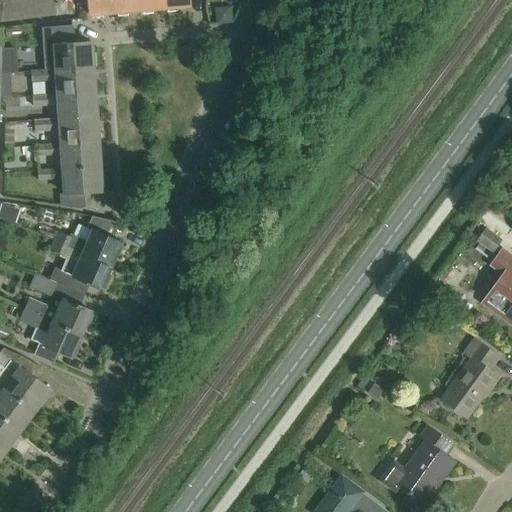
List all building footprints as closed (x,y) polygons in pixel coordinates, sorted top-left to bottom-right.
[(88,0),(89,14),(115,12),(113,0),(88,0)] [(113,0),(115,12),(139,10),(138,0),(113,0)] [(138,0),(139,10),(165,8),(164,0),(138,0)] [(164,0),(165,8),(189,6),(188,0),(164,0)] [(56,70),(93,67),(91,42),(71,44),(70,31),(34,34),(35,47),(55,46),(56,70)] [(93,67),(56,70),(31,71),(31,83),(57,81),(58,94),(95,92),(93,67)] [(60,119),(96,117),(95,92),(58,94),(60,119)] [(47,107),(46,95),(32,96),(33,108),(47,107)] [(98,141),(96,117),(60,119),(34,121),(35,130),(60,129),(61,144),(98,141)] [(14,123),(5,123),(5,148),(13,149),(14,123)] [(98,141),(61,144),(35,146),(36,157),(62,155),(63,169),(100,166),(98,141)] [(101,191),(100,166),(63,169),(65,193),(59,194),(59,203),(76,207),(84,206),(83,192),(101,191)] [(52,180),(51,170),(38,171),(39,181),(52,180)] [(17,209),(2,205),(0,211),(0,218),(13,222),(17,209)] [(57,232),(53,241),(111,266),(121,243),(110,238),(117,223),(93,217),(87,228),(93,231),(88,242),(70,234),(69,237),(57,232)] [(502,241),(486,229),(477,241),(480,243),(475,249),(481,254),(486,248),(493,253),(502,241)] [(111,266),(53,241),(49,249),(61,254),(59,257),(66,259),(61,270),(55,267),(49,279),(85,295),(90,284),(101,289),(111,266)] [(511,262),(511,255),(503,248),(490,266),(501,275),(480,305),(511,327),(511,262),(511,263),(511,262)] [(30,297),(25,309),(81,334),(91,311),(80,306),(84,296),(36,274),(30,288),(51,297),(52,295),(63,300),(58,310),(30,297)] [(71,358),(81,334),(25,309),(20,320),(49,332),(43,345),(40,343),(35,355),(53,363),(58,352),(71,358)] [(12,328),(0,322),(0,339),(6,342),(12,328)] [(497,359),(473,341),(463,354),(471,359),(441,400),(466,418),(497,377),(489,370),(497,359)] [(0,364),(5,368),(0,375),(0,384),(34,410),(50,389),(32,376),(39,367),(2,348),(0,350),(0,364)] [(0,415),(20,430),(34,410),(0,384),(0,415)] [(354,418),(368,407),(360,397),(346,407),(354,418)] [(20,430),(0,415),(0,446),(5,450),(20,430)] [(451,446),(427,428),(419,439),(424,443),(403,471),(393,464),(380,481),(394,492),(398,487),(409,495),(410,494),(421,502),(440,476),(443,478),(454,463),(444,455),(451,446)] [(379,511),(382,509),(341,478),(316,511),(379,511)]
